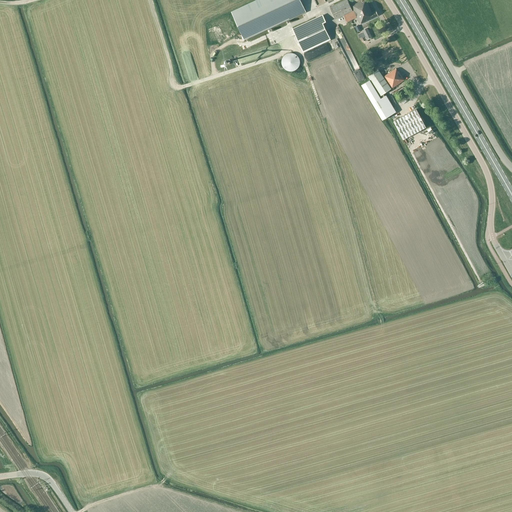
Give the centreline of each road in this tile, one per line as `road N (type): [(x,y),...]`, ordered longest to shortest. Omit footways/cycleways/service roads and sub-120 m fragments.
road 1 (unclassified): [(386,0),(485,169),(490,229),(502,257)]
road 2 (primary): [(504,181),(399,0)]
road 3 (unclassified): [(411,0),(511,168)]
